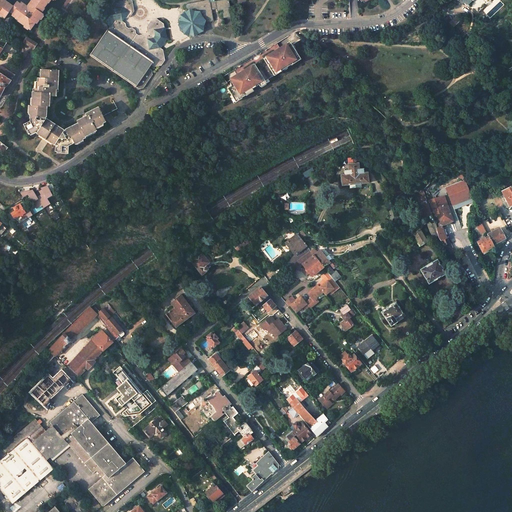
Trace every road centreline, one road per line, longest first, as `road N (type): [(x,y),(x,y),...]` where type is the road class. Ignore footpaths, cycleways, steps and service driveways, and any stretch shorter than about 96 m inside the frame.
road 1 (unclassified): [(261,281),(185,342),(287,469)]
road 2 (unclassified): [(243,52),(294,25),(377,20),(413,0)]
road 3 (unclassified): [(261,281),(365,409)]
road 4 (residential): [(0,177),(31,180),(65,168),(138,114)]
road 5 (residential): [(243,52),(205,38),(180,46),(142,95),(138,114)]
road 6 (primary): [(365,409),(473,325)]
road 7 (residential): [(138,114),(243,52)]
